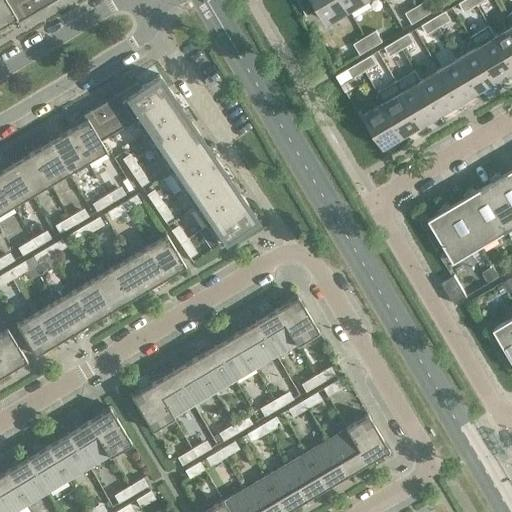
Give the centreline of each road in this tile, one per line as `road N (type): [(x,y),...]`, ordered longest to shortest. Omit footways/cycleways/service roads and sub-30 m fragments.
road 1 (residential): [(0,426),(249,272),(301,259),(430,470)]
road 2 (unclassified): [(511,418),(499,426),(373,207),(511,125)]
road 3 (residential): [(0,127),(124,45),(143,14)]
road 4 (residential): [(143,14),(237,160)]
road 5 (residential): [(143,14),(127,5),(86,5),(0,57)]
